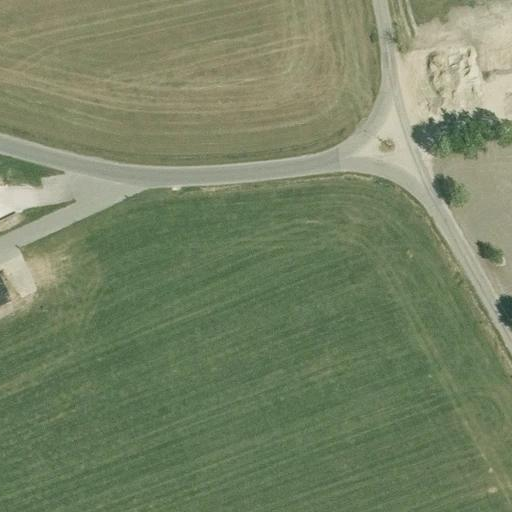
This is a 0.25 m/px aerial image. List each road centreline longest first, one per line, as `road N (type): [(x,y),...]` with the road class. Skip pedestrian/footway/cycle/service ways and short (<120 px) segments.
road 1 (unclassified): [(0,144),(129,178),(176,181),(328,164)]
road 2 (unclassified): [(511,340),(421,190)]
